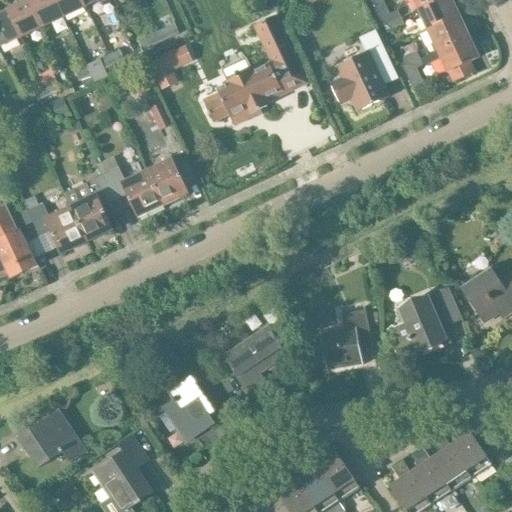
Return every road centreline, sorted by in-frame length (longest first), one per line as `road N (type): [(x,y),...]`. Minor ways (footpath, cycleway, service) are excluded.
road 1 (residential): [(0,337),(511,100)]
road 2 (residential): [(176,511),(211,466),(260,432),(329,416)]
road 3 (residential): [(329,416),(459,392)]
